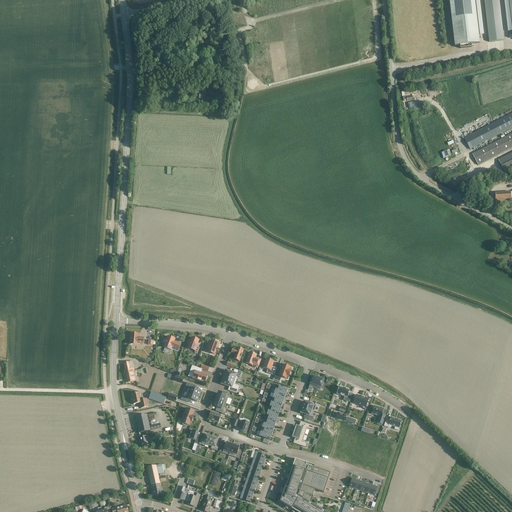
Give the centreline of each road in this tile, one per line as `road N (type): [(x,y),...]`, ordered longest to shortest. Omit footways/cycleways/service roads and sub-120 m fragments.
road 1 (secondary): [(115,321),(129,82),(123,14)]
road 2 (unclassified): [(511,229),(431,185),(404,158),(384,0)]
road 3 (residential): [(230,334),(202,416),(213,428),(279,450)]
